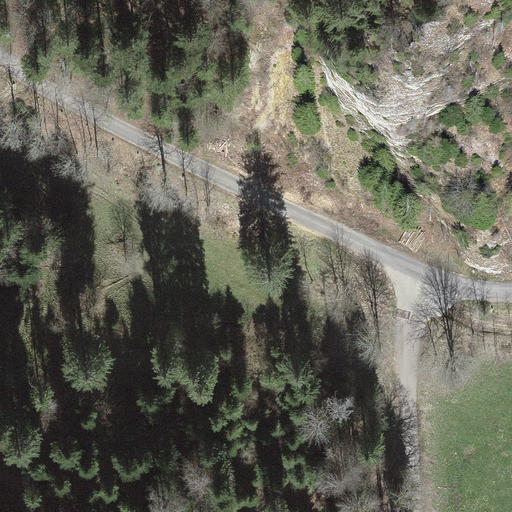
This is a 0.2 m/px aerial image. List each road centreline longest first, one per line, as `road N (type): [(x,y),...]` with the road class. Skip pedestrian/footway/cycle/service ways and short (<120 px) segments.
road 1 (unclassified): [(0,59),(217,177),(422,273),(511,293)]
road 2 (track): [(413,511),(405,367),(422,273)]
